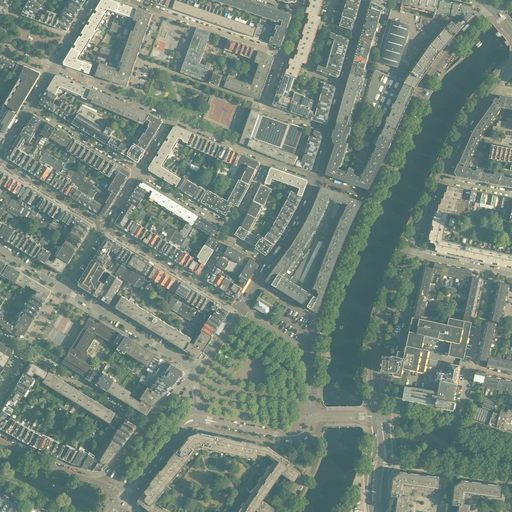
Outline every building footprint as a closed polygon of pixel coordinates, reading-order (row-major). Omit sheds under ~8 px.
[(9,4),(0,0),(0,5),(6,9),(9,4)] [(31,0),(28,0),(26,4),(37,10),(40,5),(31,0)] [(82,4),(75,0),(70,0),(69,3),(79,9),(82,4)] [(112,12),(116,2),(109,0),(101,0),(96,9),(106,14),(108,12),(109,11),(112,12)] [(236,8),(238,0),(227,0),(226,4),(229,5),(229,7),(231,8),(233,9),(233,7),(236,8)] [(244,10),(247,0),(238,0),(236,8),(244,10)] [(252,13),(256,2),(248,0),(247,0),(244,10),(246,11),(246,13),(250,14),(250,12),(252,13)] [(320,9),(321,6),(323,1),(318,0),(309,0),(308,5),(310,5),(309,8),(307,7),(306,13),(309,14),(315,16),(318,17),(318,16),(320,11),(319,11),(320,9)] [(358,8),(360,4),(346,0),(343,0),(342,3),(358,8)] [(385,6),(382,5),(371,0),(370,5),(383,11),(385,6)] [(391,4),(390,8),(391,8),(400,10),(401,4),(397,3),(397,0),(392,0),(392,2),(391,4)] [(438,0),(402,0),(401,4),(400,8),(436,18),(437,13),(440,0),(438,0)] [(117,14),(121,4),(116,2),(112,12),(117,14)] [(256,2),(252,13),(266,18),(269,7),(256,2)] [(79,9),(69,3),(68,5),(66,4),(65,6),(66,7),(77,13),(79,9)] [(356,16),(358,8),(342,3),(340,11),(344,12),(356,16)] [(26,4),(23,9),(34,15),(35,13),(37,10),(26,4)] [(122,16),(126,5),(121,4),(117,14),(122,16)] [(128,18),(132,8),(126,5),(122,16),(128,18)] [(389,14),(383,11),(370,5),(369,10),(380,13),(381,13),(389,15),(389,14)] [(77,13),(66,7),(65,9),(64,8),(62,11),(74,18),(77,13)] [(286,12),(269,7),(266,18),(276,21),(280,23),(281,20),(283,21),(286,12)] [(133,20),(137,9),(132,8),(128,18),(133,20)] [(473,8),(462,11),(463,17),(466,15),(474,12),(473,8)] [(35,15),(34,15),(23,9),(21,13),(22,15),(35,20),(36,17),(35,16),(35,15)] [(106,14),(96,9),(94,12),(104,17),(106,14)] [(148,25),(151,18),(150,17),(146,15),(144,14),(144,12),(137,9),(133,20),(137,21),(134,31),(145,35),(146,30),(145,30),(147,25),(148,25)] [(46,14),(46,16),(45,16),(42,23),(47,24),(52,12),(50,11),(49,13),(47,12),(46,14)] [(74,18),(62,11),(62,12),(63,13),(61,16),(71,22),(74,18)] [(52,12),(47,24),(51,26),(55,16),(55,15),(53,14),(54,13),(52,12)] [(104,17),(94,12),(92,15),(102,20),(104,17)] [(291,14),(286,12),(283,21),(289,23),(292,16),(291,14)] [(356,16),(344,12),(342,16),(343,16),(355,20),(356,16)] [(476,15),(476,14),(475,14),(474,12),(466,15),(463,17),(464,19),(467,22),(472,18),(474,16),(475,16),(476,15)] [(42,23),(45,16),(46,16),(44,15),(38,14),(37,14),(36,17),(35,20),(42,23)] [(320,23),(321,17),(318,16),(318,17),(315,16),(309,14),(307,19),(308,19),(307,21),(306,21),(307,21),(306,24),(304,29),(316,33),(319,25),(318,25),(319,23),(320,23)] [(71,22),(61,16),(60,15),(59,17),(60,17),(59,20),(69,26),(71,22)] [(102,20),(92,15),(91,18),(100,24),(102,20)] [(355,20),(343,16),(343,17),(342,16),(341,20),(341,22),(340,22),(339,26),(351,30),(350,30),(351,31),(352,30),(355,20)] [(100,24),(91,18),(89,22),(98,27),(100,24)] [(446,25),(439,18),(436,21),(443,27),(444,28),(446,25)] [(384,34),(386,25),(382,23),(377,22),(366,19),(366,20),(365,21),(364,22),(365,23),(364,24),(364,25),(363,26),(364,27),(363,28),(376,31),(382,33),(384,34)] [(460,29),(467,22),(464,19),(461,23),(459,22),(456,25),(460,29)] [(69,26),(59,20),(58,21),(56,28),(65,31),(66,30),(69,26)] [(271,37),(269,43),(280,46),(282,46),(289,23),(283,21),(281,20),(280,23),(279,26),(275,25),(273,29),(275,29),(274,34),(271,33),(270,37),(271,37)] [(411,26),(392,21),(380,64),(398,69),(411,26)] [(460,29),(456,25),(450,21),(444,28),(445,28),(454,36),(460,29)] [(98,27),(89,22),(86,25),(96,31),(98,27)] [(112,23),(110,30),(121,34),(124,27),(112,23)] [(96,31),(86,25),(84,29),(94,35),(96,31)] [(451,39),(454,36),(445,28),(443,27),(441,30),(451,39)] [(191,42),(188,52),(187,51),(186,52),(185,55),(187,56),(180,72),(205,81),(211,64),(207,62),(206,66),(200,64),(211,33),(196,28),(193,38),(192,38),(190,42),(191,42)] [(382,33),(376,31),(363,28),(362,33),(381,38),(382,33)] [(94,35),(84,29),(82,33),(91,38),(94,35)] [(314,38),(315,36),(316,33),(304,29),(302,34),(304,35),(303,37),(301,37),(301,39),(300,39),(299,44),(311,48),(314,41),(313,40),(314,38)] [(448,42),(451,39),(441,30),(439,33),(448,42)] [(132,31),(126,46),(139,51),(141,47),(139,46),(141,39),(142,39),(143,39),(145,35),(134,31),(132,31)] [(268,34),(263,32),(260,39),(266,41),(268,34)] [(91,38),(82,33),(79,37),(89,42),(91,38)] [(329,38),(335,40),(348,45),(349,41),(348,39),(331,33),(329,38)] [(381,44),(382,38),(381,38),(362,33),(361,37),(381,44)] [(433,39),(443,47),(448,42),(439,33),(433,39)] [(89,42),(79,37),(77,41),(86,47),(89,42)] [(381,44),(361,37),(359,42),(371,45),(373,46),(378,47),(380,48),(381,44)] [(348,45),(335,40),(329,38),(328,42),(333,44),(347,48),(348,45)] [(224,49),(231,52),(235,41),(228,39),(224,49)] [(430,42),(440,51),(443,47),(433,39),(430,42)] [(86,47),(77,41),(74,45),(84,51),(86,47)] [(242,44),(235,41),(231,52),(238,54),(242,44)] [(372,50),(373,46),(371,45),(359,42),(358,46),(370,50),(372,50)] [(430,42),(427,47),(437,54),(440,51),(430,42)] [(308,56),(309,55),(311,48),(299,44),(297,50),(296,52),(296,55),(295,55),(294,60),(299,61),(300,61),(300,62),(303,62),(302,63),(306,64),(308,59),(307,59),(308,56)] [(347,48),(333,44),(332,48),(346,52),(347,48)] [(84,51),(74,45),(72,49),(81,54),(84,51)] [(250,47),(246,45),(242,56),(247,57),(250,47)] [(139,51),(126,46),(121,62),(123,63),(134,67),(135,62),(134,62),(133,61),(136,55),(136,54),(138,55),(139,51)] [(115,51),(101,47),(99,52),(113,57),(115,51)] [(424,52),(425,52),(434,58),(437,54),(427,47),(424,52)] [(346,52),(332,48),(331,52),(345,57),(346,52)] [(79,70),(83,60),(80,59),(80,58),(81,54),(72,49),(63,63),(64,65),(79,70)] [(377,57),(368,54),(357,51),(355,56),(370,60),(376,61),(377,57)] [(274,57),(258,52),(255,62),(256,63),(257,61),(260,62),(256,74),(255,74),(267,79),(268,73),(267,73),(269,68),(270,68),(273,60),(274,57)] [(345,57),(331,52),(330,56),(343,61),(345,57)] [(431,63),(434,58),(424,52),(421,55),(431,63)] [(431,63),(421,55),(417,61),(428,67),(431,63)] [(6,66),(9,60),(1,56),(0,57),(0,64),(2,66),(2,65),(6,66)] [(343,61),(330,56),(329,60),(342,65),(343,61)] [(370,60),(355,56),(355,58),(354,60),(366,63),(369,64),(370,63),(370,60)] [(297,78),(300,70),(300,68),(301,68),(302,63),(303,62),(300,62),(300,61),(299,61),(294,60),(290,58),(289,64),(290,64),(289,67),(288,66),(288,67),(287,69),(285,74),(297,78)] [(12,71),(16,63),(9,60),(6,66),(10,68),(10,69),(10,70),(12,71)] [(83,72),(87,61),(83,60),(79,70),(83,72)] [(342,65),(329,60),(328,64),(341,69),(342,65)] [(364,70),(366,63),(354,60),(353,65),(364,70)] [(89,74),(93,63),(87,61),(83,72),(89,74)] [(421,77),(428,67),(417,61),(411,70),(421,77)] [(116,69),(96,62),(92,75),(99,77),(100,76),(101,76),(107,78),(107,79),(107,80),(111,82),(115,70),(116,69)] [(15,114),(39,75),(38,72),(17,63),(11,75),(13,76),(18,79),(2,106),(1,106),(2,107),(4,108),(5,107),(4,107),(4,106),(3,106),(3,105),(12,110),(11,111),(15,114)] [(129,76),(130,71),(132,71),(134,67),(123,63),(119,72),(115,70),(111,82),(115,83),(115,81),(116,81),(123,83),(122,85),(126,87),(127,86),(130,76),(129,76)] [(341,69),(328,64),(327,68),(340,73),(341,69)] [(340,73),(327,68),(324,67),(318,65),(317,70),(337,77),(339,76),(340,73)] [(366,71),(364,70),(353,65),(352,69),(365,74),(366,71)] [(365,74),(352,69),(350,73),(364,78),(365,74)] [(404,83),(403,83),(373,70),(372,73),(371,73),(369,78),(411,97),(415,88),(404,83)] [(414,87),(421,77),(411,70),(405,78),(404,81),(414,87)] [(219,86),(222,76),(213,73),(210,83),(219,86)] [(364,78),(350,73),(349,78),(368,83),(369,80),(364,78)] [(248,83),(248,82),(244,94),(248,96),(249,94),(254,96),(254,98),(259,100),(263,89),(261,88),(263,83),(265,84),(267,79),(255,74),(254,75),(255,75),(252,85),(248,83)] [(283,74),(273,104),(274,106),(289,112),(290,112),(294,93),(294,92),(295,89),(290,87),(293,78),(294,77),(285,74),(283,74)] [(56,76),(48,89),(56,95),(60,87),(61,87),(65,78),(58,75),(56,76)] [(228,76),(224,87),(229,89),(230,87),(232,88),(239,91),(238,92),(244,94),(248,82),(247,82),(247,83),(228,77),(229,76),(228,75),(228,76)] [(70,81),(65,78),(61,87),(66,89),(70,81)] [(367,87),(368,83),(349,78),(348,83),(362,87),(366,89),(367,87)] [(411,97),(369,78),(369,80),(368,83),(367,87),(407,105),(409,100),(411,97)] [(75,83),(70,81),(66,89),(66,91),(71,93),(75,83)] [(80,85),(75,83),(71,93),(76,95),(80,85)] [(335,89),(334,87),(322,83),(321,88),(323,88),(334,92),(335,89)] [(366,89),(362,87),(348,83),(346,87),(365,93),(366,89)] [(86,87),(80,85),(76,95),(81,97),(86,87)] [(91,90),(86,87),(81,97),(87,100),(91,90)] [(364,96),(365,93),(346,87),(345,91),(364,97),(364,96)] [(366,89),(365,93),(364,96),(403,114),(407,105),(367,87),(366,89)] [(333,97),(334,92),(323,88),(321,94),(333,97)] [(47,90),(43,97),(53,104),(58,96),(47,90)] [(99,93),(91,90),(87,100),(86,101),(95,105),(95,104),(101,106),(102,104),(106,106),(105,108),(106,108),(110,98),(103,95),(103,96),(101,95),(101,94),(100,94),(100,95),(98,94),(99,93)] [(364,97),(345,91),(344,96),(363,101),(364,97)] [(311,109),(313,100),(304,97),(305,96),(294,92),(294,93),(293,97),(290,112),(292,113),(293,112),(305,116),(305,117),(307,118),(310,110),(311,110),(311,109)] [(320,98),(319,101),(331,104),(333,97),(321,94),(321,96),(319,96),(318,98),(320,98)] [(363,101),(344,96),(343,100),(361,107),(362,105),(363,101)] [(403,114),(364,96),(364,97),(363,101),(362,105),(384,115),(400,122),(403,114)] [(481,137),(482,135),(483,133),(486,128),(485,127),(492,118),(493,119),(497,114),(496,113),(501,105),(504,106),(506,98),(500,96),(499,99),(498,100),(496,98),(485,112),(474,128),(473,129),(472,131),(471,133),(453,176),(466,169),(466,168),(470,159),(471,160),(474,153),(472,153),(477,142),(478,143),(480,139),(481,137)] [(57,106),(53,104),(43,97),(40,101),(41,104),(54,112),(57,106)] [(117,101),(110,98),(106,108),(107,107),(111,108),(110,110),(120,114),(121,113),(125,114),(124,116),(125,116),(129,106),(122,103),(122,104),(120,103),(119,103),(117,102),(117,101)] [(360,111),(361,107),(343,100),(341,106),(360,111)] [(58,115),(65,104),(60,101),(57,106),(54,112),(58,115)] [(329,112),(331,104),(319,101),(317,108),(329,112)] [(62,117),(69,106),(65,104),(58,115),(62,117)] [(15,115),(6,110),(0,106),(0,111),(12,119),(15,115)] [(66,120),(73,109),(69,106),(62,117),(66,120)] [(136,109),(129,106),(125,116),(126,115),(130,116),(129,118),(135,121),(135,122),(143,126),(148,114),(141,111),(140,111),(141,112),(140,112),(139,112),(139,111),(138,111),(136,110),(136,109)] [(360,111),(341,106),(340,108),(340,110),(339,113),(353,118),(354,115),(354,114),(359,115),(359,114),(360,111)] [(329,112),(317,108),(316,112),(315,112),(314,115),(316,116),(327,119),(329,112)] [(71,122),(77,112),(73,109),(66,120),(71,122)] [(282,148),(290,124),(291,123),(262,113),(262,112),(262,111),(261,111),(260,111),(260,112),(252,109),(251,110),(248,118),(248,119),(247,119),(245,127),(245,128),(245,129),(244,129),(241,137),(241,138),(241,139),(239,143),(252,148),(252,149),(260,152),(261,152),(261,153),(269,156),(270,156),(271,157),(279,160),(280,160),(280,161),(288,163),(289,163),(290,164),(294,166),(295,164),(296,164),(295,166),(296,166),(299,168),(300,167),(302,161),(296,159),(298,156),(294,154),(283,150),(284,149),(282,148)] [(316,116),(314,115),(315,112),(311,110),(310,110),(307,118),(315,121),(316,116)] [(12,119),(0,111),(0,117),(1,118),(10,123),(12,119)] [(106,130),(79,113),(73,123),(105,143),(110,136),(113,131),(107,127),(106,130)] [(358,120),(353,118),(339,113),(338,118),(357,124),(358,120)] [(33,114),(25,127),(35,133),(40,125),(44,127),(47,123),(33,114)] [(149,124),(151,121),(160,127),(163,123),(162,120),(150,115),(147,119),(146,122),(149,124)] [(400,122),(384,115),(381,124),(384,125),(390,128),(396,131),(397,127),(400,122)] [(10,123),(1,118),(0,117),(0,123),(1,124),(7,128),(10,123)] [(357,124),(338,118),(336,122),(355,129),(357,124)] [(160,127),(151,121),(149,124),(147,128),(156,134),(160,127)] [(511,123),(498,121),(498,123),(497,123),(496,127),(511,129),(511,123)] [(48,140),(55,127),(47,122),(47,123),(44,127),(41,133),(36,143),(33,141),(32,143),(35,145),(40,148),(42,149),(46,143),(48,140)] [(355,129),(336,122),(334,129),(353,136),(355,129)] [(303,128),(290,124),(282,148),(284,149),(283,150),(294,154),(303,128)] [(395,132),(396,131),(390,128),(384,125),(383,127),(382,129),(379,128),(378,130),(393,136),(395,132)] [(187,143),(192,133),(176,126),(174,127),(168,137),(176,142),(178,139),(179,138),(183,140),(183,141),(187,143)] [(25,127),(22,131),(31,137),(33,138),(35,133),(25,127)] [(53,143),(60,130),(55,127),(48,140),(53,143)] [(156,134),(147,128),(142,137),(151,142),(156,134)] [(321,140),(315,138),(316,136),(313,133),(311,130),(309,129),(307,135),(310,136),(308,141),(319,145),(321,140)] [(345,143),(347,139),(352,140),(353,136),(334,129),(332,138),(333,139),(332,140),(334,144),(336,145),(347,149),(349,149),(348,150),(349,151),(351,152),(353,146),(351,145),(348,144),(345,143)] [(58,143),(65,133),(64,133),(60,130),(53,143),(57,145),(58,143)] [(393,136),(378,130),(376,136),(391,142),(393,136)] [(22,131),(20,136),(28,141),(31,137),(22,131)] [(321,140),(323,135),(322,133),(314,131),(313,133),(316,136),(315,138),(321,140)] [(63,146),(69,136),(65,133),(58,143),(59,143),(58,146),(62,148),(63,146)] [(197,135),(193,134),(192,133),(187,143),(187,144),(192,147),(197,135)] [(201,137),(197,135),(192,147),(197,148),(201,137)] [(20,136),(16,141),(22,144),(21,145),(26,148),(30,142),(28,141),(20,136)] [(68,149),(74,138),(69,136),(63,146),(68,149)] [(388,149),(391,142),(376,136),(373,143),(376,144),(388,149)] [(130,148),(112,137),(108,145),(119,151),(119,152),(125,155),(128,151),(130,148)] [(151,142),(142,137),(136,145),(145,151),(151,142)] [(172,151),(177,143),(176,142),(168,137),(163,145),(172,151)] [(206,139),(201,137),(197,148),(201,150),(206,139)] [(79,141),(74,139),(68,149),(72,152),(79,141)] [(210,141),(206,139),(201,150),(205,152),(210,141)] [(18,149),(21,145),(22,144),(16,141),(13,146),(18,149)] [(72,152),(67,161),(65,163),(66,164),(70,166),(77,155),(83,144),(79,141),(72,152)] [(214,143),(210,141),(205,152),(209,154),(214,143)] [(319,145),(308,141),(307,146),(318,150),(319,145)] [(22,167),(35,145),(32,143),(30,142),(26,148),(17,164),(22,167)] [(145,151),(136,145),(134,143),(129,152),(128,151),(125,155),(137,162),(141,156),(141,157),(145,151)] [(218,145),(214,143),(209,154),(214,156),(218,145)] [(88,147),(83,144),(77,155),(82,158),(88,147)] [(388,149),(376,144),(374,149),(386,154),(388,149)] [(17,164),(26,148),(21,145),(18,149),(12,161),(17,164)] [(35,145),(22,167),(27,170),(40,148),(35,145)] [(172,151),(163,145),(160,150),(169,155),(172,151)] [(223,146),(218,145),(214,156),(218,158),(218,157),(223,146)] [(343,162),(347,149),(336,145),(331,157),(343,162)] [(12,161),(18,149),(13,146),(8,156),(8,158),(12,161)] [(228,149),(223,146),(218,157),(224,159),(228,149)] [(318,150),(307,146),(304,154),(315,158),(318,150)] [(93,150),(88,147),(82,158),(87,161),(93,151),(93,150)] [(32,173),(39,162),(46,151),(42,149),(40,148),(27,170),(32,173)] [(228,149),(224,159),(223,161),(228,163),(233,151),(228,149)] [(382,161),(386,154),(374,149),(373,153),(372,152),(370,157),(382,161)] [(98,153),(93,150),(93,151),(87,161),(91,164),(98,153)] [(165,163),(169,155),(160,150),(156,157),(164,162),(165,163)] [(32,173),(38,177),(51,155),(46,151),(39,162),(32,173)] [(237,153),(233,151),(228,163),(232,165),(237,153)] [(103,156),(98,153),(91,164),(96,167),(103,156)] [(241,155),(237,153),(232,165),(236,167),(238,162),(241,155)] [(315,158),(304,154),(302,161),(313,165),(315,158)] [(51,155),(38,177),(45,181),(54,166),(58,159),(51,155)] [(247,157),(241,155),(238,162),(244,164),(247,157)] [(108,159),(103,156),(96,167),(101,170),(108,159)] [(165,169),(162,167),(161,166),(164,162),(156,157),(149,168),(149,170),(160,177),(165,169)] [(259,162),(247,157),(244,164),(248,166),(257,170),(260,165),(259,162)] [(341,166),(343,162),(331,157),(328,166),(338,169),(339,167),(340,167),(340,166),(341,166)] [(382,161),(370,157),(369,161),(380,165),(381,164),(382,161)] [(54,166),(45,181),(49,184),(62,161),(60,160),(58,159),(54,166)] [(112,162),(108,159),(101,170),(106,173),(112,162)] [(62,161),(49,184),(52,186),(66,164),(65,163),(62,161)] [(312,170),(313,165),(302,161),(300,167),(309,171),(312,170)] [(111,176),(115,169),(117,165),(112,162),(106,173),(111,176)] [(66,164),(52,186),(59,190),(67,177),(73,168),(70,166),(66,164)] [(189,167),(189,168),(197,172),(200,168),(199,168),(197,167),(194,165),(191,164),(189,167)] [(376,174),(379,168),(366,164),(365,169),(376,174)] [(257,170),(248,166),(243,176),(252,180),(257,170)] [(342,171),(338,169),(328,166),(326,173),(327,174),(339,179),(342,171)] [(289,174),(272,168),(271,167),(271,168),(270,168),(265,183),(270,185),(272,177),(276,178),(276,180),(286,183),(289,174)] [(67,177),(59,190),(64,192),(77,171),(73,168),(67,177)] [(129,173),(123,168),(120,172),(129,177),(130,175),(129,173)] [(168,182),(174,173),(166,168),(165,169),(160,177),(168,182)] [(372,182),(376,174),(365,169),(364,169),(360,168),(358,175),(357,177),(359,177),(372,182)] [(482,182),(484,173),(483,173),(483,170),(477,168),(476,171),(467,169),(466,169),(453,176),(482,182)] [(359,177),(357,177),(358,175),(353,173),(354,171),(348,169),(347,172),(345,171),(345,172),(342,171),(339,179),(357,185),(359,177)] [(80,172),(77,171),(64,192),(68,195),(81,173),(80,172)] [(124,185),(129,177),(120,172),(119,172),(118,173),(117,175),(116,177),(115,179),(124,185)] [(494,175),(484,173),(482,182),(499,185),(499,183),(500,184),(502,173),(495,172),(494,175)] [(72,198),(80,185),(84,179),(85,176),(85,175),(81,173),(68,195),(72,198)] [(176,187),(182,177),(174,173),(168,182),(176,187)] [(504,174),(502,173),(500,184),(501,184),(501,185),(511,187),(511,178),(503,177),(504,174)] [(307,180),(294,175),(289,174),(286,183),(296,187),(296,186),(300,187),(297,195),(302,196),(308,181),(307,180)] [(11,178),(7,175),(1,185),(5,188),(11,178)] [(181,190),(187,180),(189,177),(185,175),(183,177),(177,187),(181,190)] [(252,180),(243,176),(241,180),(250,185),(252,180)] [(369,188),(372,182),(359,177),(357,185),(367,188),(369,188)] [(16,181),(11,178),(5,188),(6,188),(5,189),(9,192),(16,181)] [(77,201),(89,182),(84,179),(80,185),(72,198),(77,201)] [(115,179),(113,182),(111,184),(109,188),(108,190),(112,192),(118,195),(124,185),(115,179)] [(193,197),(199,187),(187,180),(181,190),(193,197)] [(250,185),(241,180),(239,180),(235,187),(246,192),(250,185)] [(14,195),(21,184),(16,181),(9,192),(8,193),(7,196),(11,198),(14,195)] [(155,188),(143,181),(141,182),(138,185),(147,191),(150,193),(152,194),(155,188)] [(87,196),(91,189),(94,185),(89,182),(77,201),(82,204),(87,196)] [(225,189),(212,182),(211,184),(224,191),(225,189)] [(26,187),(21,184),(14,195),(19,198),(26,187)] [(272,189),(262,185),(261,184),(256,194),(258,195),(257,197),(255,196),(253,201),(264,206),(264,205),(263,205),(264,201),(266,202),(270,193),(269,193),(270,189),(271,190),(272,189)] [(138,185),(136,190),(145,195),(147,191),(138,185)] [(197,200),(204,189),(200,186),(199,187),(193,197),(197,200)] [(442,198),(442,199),(456,202),(457,202),(460,203),(463,189),(460,189),(448,186),(446,195),(444,195),(443,199),(442,198)] [(26,187),(19,198),(18,200),(22,203),(24,200),(30,189),(26,187)] [(246,192),(235,187),(231,194),(242,200),(246,192)] [(154,201),(160,191),(155,188),(152,194),(149,198),(154,201)] [(360,202),(341,195),(323,188),(322,188),(321,188),(321,189),(318,197),(328,203),(330,199),(335,202),(337,203),(340,203),(346,206),(347,204),(358,208),(361,203),(360,202)] [(30,205),(37,194),(30,189),(24,200),(30,205)] [(87,207),(92,199),(96,192),(91,189),(87,196),(82,204),(87,207)] [(204,189),(197,200),(201,202),(208,190),(205,189),(204,189)] [(136,190),(133,194),(142,199),(145,195),(136,190)] [(214,209),(220,197),(208,190),(201,202),(207,206),(208,205),(210,206),(209,207),(214,209)] [(11,198),(7,196),(8,193),(4,191),(0,196),(5,199),(2,203),(0,206),(0,207),(4,210),(6,207),(8,209),(7,211),(8,212),(10,210),(11,211),(14,213),(16,213),(18,210),(22,203),(18,200),(19,198),(14,195),(11,198)] [(168,197),(160,191),(154,201),(163,206),(168,197)] [(292,191),(290,194),(300,201),(302,197),(292,191)] [(92,210),(100,198),(101,195),(96,192),(92,199),(87,207),(92,210)] [(118,195),(112,192),(106,202),(111,206),(118,195)] [(27,220),(35,207),(42,196),(37,194),(30,205),(27,210),(23,216),(22,218),(23,218),(27,220)] [(133,194),(131,198),(140,203),(142,199),(133,194)] [(242,200),(231,194),(228,201),(232,204),(238,207),(242,200)] [(300,201),(290,194),(288,198),(298,205),(300,201)] [(42,196),(35,207),(27,220),(31,223),(46,199),(42,196)] [(177,202),(168,197),(163,206),(171,211),(177,202)] [(232,204),(228,201),(220,197),(214,209),(218,211),(218,210),(222,213),(226,216),(232,204)] [(328,203),(318,197),(314,205),(325,211),(328,203)] [(97,213),(102,205),(104,201),(104,200),(100,198),(92,210),(97,213)] [(144,206),(140,203),(131,198),(128,202),(137,207),(142,210),(144,206)] [(298,205),(288,198),(286,201),(296,208),(298,205)] [(51,202),(46,199),(31,223),(36,226),(51,202)] [(454,215),(457,202),(456,202),(442,199),(440,208),(438,207),(437,211),(437,212),(448,214),(454,215)] [(264,206),(253,201),(251,205),(260,210),(262,210),(264,206)] [(296,208),(286,201),(284,205),(295,211),(296,208)] [(55,205),(51,202),(36,226),(41,229),(55,205)] [(111,206),(106,202),(99,214),(103,216),(105,216),(111,206)] [(128,202),(123,209),(132,215),(133,212),(132,211),(133,209),(135,210),(137,207),(128,202)] [(185,207),(177,202),(171,211),(179,216),(185,207)] [(347,204),(346,206),(343,212),(354,216),(358,208),(347,204)] [(60,208),(55,205),(41,229),(45,232),(60,208)] [(260,210),(251,205),(249,209),(258,214),(260,210)] [(295,211),(284,205),(283,208),(293,215),(295,211)] [(323,216),(325,211),(314,205),(313,210),(310,214),(321,220),(323,216)] [(193,212),(185,207),(179,216),(188,221),(193,212)] [(52,230),(58,220),(64,210),(60,208),(45,232),(46,232),(50,234),(52,230)] [(293,215),(283,208),(281,212),(291,218),(293,215)] [(132,215),(123,209),(121,214),(127,218),(128,217),(130,217),(132,215)] [(258,214),(249,209),(247,213),(256,218),(258,219),(256,218),(258,214)] [(69,213),(64,210),(58,220),(63,223),(69,213)] [(133,235),(143,220),(146,215),(147,213),(142,210),(135,222),(128,232),(133,235)] [(193,212),(188,221),(180,234),(181,234),(186,237),(192,226),(192,227),(193,226),(199,215),(193,212)] [(287,225),(291,218),(281,212),(279,215),(277,219),(287,225)] [(354,216),(343,212),(339,220),(350,225),(354,216)] [(490,251),(490,248),(488,248),(486,247),(485,250),(482,250),(480,249),(481,246),(478,246),(476,245),(476,248),(473,248),(471,247),(472,244),(469,244),(466,243),(464,243),(463,246),(461,245),(459,245),(459,242),(457,241),(454,241),(454,244),(451,243),(449,243),(450,240),(447,239),(444,238),(445,236),(445,233),(443,233),(443,230),(444,228),(446,229),(447,226),(448,221),(448,220),(449,217),(447,216),(448,214),(437,212),(436,214),(435,219),(434,218),(433,219),(433,223),(432,223),(433,224),(434,224),(433,227),(432,227),(432,228),(432,229),(433,229),(432,233),(431,232),(430,233),(430,237),(429,237),(430,238),(431,238),(430,242),(430,243),(431,243),(434,243),(435,245),(436,246),(435,249),(435,250),(440,251),(439,252),(439,253),(440,253),(444,254),(445,254),(445,253),(445,252),(448,253),(448,254),(449,254),(450,254),(451,253),(454,254),(454,255),(453,256),(454,256),(458,257),(459,257),(459,256),(460,256),(460,255),(463,256),(466,257),(470,257),(470,258),(471,259),(475,260),(476,260),(476,259),(479,259),(479,260),(480,261),(481,261),(482,261),(482,260),(485,261),(485,262),(489,263),(490,263),(491,263),(491,262),(495,263),(498,264),(499,265),(500,265),(504,266),(505,265),(508,266),(508,267),(509,267),(510,267),(510,266),(511,266),(511,255),(511,256),(509,255),(510,252),(507,252),(505,251),(504,254),(502,254),(500,253),(500,250),(497,250),(495,249),(494,252),(492,252),(490,251)] [(73,216),(69,213),(63,223),(67,225),(69,222),(73,216)] [(254,224),(256,218),(247,213),(245,218),(254,224)] [(8,214),(4,220),(6,221),(8,217),(20,224),(21,222),(8,214)] [(123,229),(129,219),(127,218),(121,214),(115,223),(116,224),(123,229)] [(321,220),(310,214),(306,222),(317,228),(321,220)] [(220,228),(199,215),(193,226),(195,227),(197,228),(210,236),(205,245),(214,250),(219,242),(218,241),(219,240),(215,237),(220,228)] [(78,219),(73,216),(69,222),(74,225),(75,224),(78,219)] [(143,241),(156,219),(152,216),(150,218),(150,219),(148,223),(138,238),(143,241)] [(245,218),(242,222),(252,228),(254,224),(245,218)] [(88,225),(78,219),(75,224),(87,232),(89,228),(88,225)] [(128,232),(135,222),(129,219),(123,229),(128,232)] [(148,244),(161,222),(156,219),(143,241),(148,244)] [(287,225),(277,219),(275,222),(285,229),(287,225)] [(63,232),(67,225),(63,223),(58,220),(52,230),(56,232),(55,234),(56,235),(57,233),(61,236),(63,232)] [(138,238),(148,223),(143,220),(133,235),(138,238)] [(350,225),(339,220),(335,228),(347,233),(350,225)] [(80,242),(87,232),(75,224),(74,225),(69,222),(67,225),(63,232),(80,242)] [(153,247),(163,229),(164,228),(166,225),(161,222),(148,244),(153,247)] [(252,228),(242,222),(240,226),(249,232),(250,233),(252,228)] [(285,229),(275,222),(273,225),(283,232),(285,229)] [(317,228),(306,222),(304,226),(302,230),(312,236),(315,232),(317,228)] [(15,232),(12,230),(8,227),(3,225),(1,224),(0,225),(0,237),(8,242),(15,232)] [(283,232),(273,225),(271,228),(281,235),(283,232)] [(244,240),(249,232),(240,226),(235,234),(243,240),(244,240)] [(192,237),(197,228),(195,227),(189,236),(192,237)] [(162,253),(169,242),(176,231),(171,228),(169,230),(168,232),(157,250),(162,253)] [(281,235),(271,228),(269,232),(279,238),(281,235)] [(347,233),(335,228),(332,237),(343,241),(347,233)] [(13,245),(19,234),(17,233),(18,230),(16,229),(15,232),(8,242),(13,245)] [(157,250),(168,232),(163,229),(153,247),(157,250)] [(47,246),(55,234),(56,232),(52,230),(50,234),(46,232),(43,235),(41,234),(39,238),(41,240),(40,242),(44,244),(47,246)] [(312,236),(302,230),(297,238),(307,244),(312,236)] [(168,256),(181,234),(180,234),(176,231),(169,242),(162,253),(168,256)] [(63,232),(61,236),(60,237),(65,240),(77,248),(80,242),(63,232)] [(255,247),(262,236),(258,234),(256,237),(250,233),(249,232),(244,240),(255,247)] [(279,238),(269,232),(267,235),(277,241),(279,238)] [(17,248),(24,237),(19,234),(13,245),(17,248)] [(25,234),(24,237),(17,248),(22,250),(28,240),(26,238),(27,236),(25,234)] [(173,259),(186,238),(186,237),(181,234),(168,256),(173,259)] [(277,241),(267,235),(264,238),(274,245),(277,241)] [(274,245),(264,238),(262,236),(255,247),(254,248),(266,255),(274,245)] [(28,240),(22,250),(26,253),(33,243),(30,241),(32,238),(30,237),(28,240)] [(107,249),(113,240),(108,237),(106,238),(102,245),(107,249)] [(343,241),(332,237),(329,245),(340,250),(343,241)] [(178,262),(191,240),(186,238),(173,259),(178,262)] [(303,252),(307,244),(297,238),(292,245),(303,252)] [(31,256),(37,245),(35,244),(36,241),(34,240),(33,243),(26,253),(31,256)] [(77,248),(65,240),(62,246),(74,253),(77,248)] [(182,265),(189,255),(196,243),(191,240),(178,262),(182,265)] [(307,286),(311,277),(314,269),(317,260),(320,252),(324,243),(316,240),(307,254),(303,252),(297,259),(292,267),(289,270),(287,269),(284,273),(282,277),(290,281),(298,286),(306,291),(308,286),(307,286)] [(35,258),(41,249),(43,246),(44,244),(40,242),(37,245),(31,256),(35,258)] [(116,256),(122,246),(115,242),(110,250),(110,251),(109,252),(112,253),(116,256)] [(337,258),(340,250),(329,245),(324,243),(320,252),(337,258)] [(110,251),(110,250),(107,249),(102,245),(99,249),(109,255),(110,256),(112,253),(109,252),(110,251)] [(214,250),(205,245),(196,259),(205,265),(214,250)] [(303,252),(292,245),(286,253),(297,259),(303,252)] [(74,253),(62,246),(59,251),(70,258),(74,253)] [(120,258),(126,248),(122,246),(116,256),(120,258)] [(224,254),(225,254),(222,258),(221,257),(217,264),(216,265),(224,270),(225,269),(231,273),(235,274),(236,273),(240,276),(242,273),(249,278),(258,265),(254,262),(255,260),(253,258),(252,258),(251,258),(251,259),(250,260),(246,257),(246,256),(229,246),(224,254)] [(124,261),(130,251),(126,248),(120,258),(122,260),(124,261)] [(44,264),(50,254),(46,252),(45,252),(41,249),(35,258),(44,264)] [(107,259),(109,255),(99,249),(97,253),(107,259)] [(70,258),(59,251),(55,256),(56,257),(67,264),(70,258)] [(128,264),(135,254),(130,251),(124,261),(122,260),(118,266),(126,268),(128,264)] [(333,267),(337,258),(320,252),(317,260),(333,267)] [(116,265),(107,259),(97,253),(92,261),(111,273),(112,272),(116,265)] [(297,259),(286,253),(281,260),(292,267),(297,259)] [(64,269),(66,264),(67,264),(56,257),(53,261),(50,259),(52,256),(50,254),(44,264),(60,273),(61,274),(61,273),(62,272),(64,269)] [(142,273),(149,262),(135,254),(128,264),(126,268),(118,266),(116,265),(112,272),(115,275),(120,277),(134,286),(142,273)] [(187,268),(193,258),(189,255),(182,265),(187,268)] [(193,258),(187,268),(198,275),(199,274),(205,265),(196,259),(193,258)] [(289,270),(292,267),(281,260),(275,268),(284,273),(287,269),(289,270)] [(333,267),(317,260),(314,269),(330,275),(333,267)] [(79,285),(97,296),(111,274),(110,274),(111,273),(92,261),(79,283),(79,285)] [(153,265),(149,262),(142,273),(134,286),(139,289),(144,280),(153,265)] [(5,277),(11,267),(7,265),(1,275),(5,277)] [(149,283),(152,278),(158,268),(153,265),(144,280),(149,283)] [(422,273),(421,276),(432,278),(432,273),(433,268),(423,266),(422,269),(421,269),(420,272),(422,273)] [(9,280),(16,270),(11,267),(5,277),(9,280)] [(212,284),(217,276),(219,274),(219,273),(221,270),(215,267),(207,279),(208,281),(212,284)] [(157,285),(158,282),(165,272),(158,268),(152,278),(149,283),(148,284),(143,292),(150,296),(155,287),(157,285)] [(282,277),(284,273),(275,268),(267,279),(267,281),(276,287),(282,277)] [(330,275),(314,269),(311,277),(327,284),(330,275)] [(14,283),(20,273),(16,270),(9,280),(14,283)] [(164,286),(170,275),(165,272),(158,282),(164,286)] [(24,275),(20,273),(14,283),(15,282),(18,284),(18,285),(27,290),(29,287),(33,281),(26,276),(26,277),(23,276),(24,275)] [(250,278),(249,278),(242,273),(240,276),(239,277),(240,278),(239,281),(245,285),(246,285),(247,283),(250,278)] [(111,274),(97,296),(110,304),(123,282),(111,274)] [(217,276),(212,284),(219,288),(225,278),(219,274),(217,276)] [(163,300),(170,289),(176,279),(170,275),(164,286),(157,297),(163,300)] [(227,292),(232,282),(234,280),(226,275),(225,277),(225,278),(219,288),(227,292)] [(432,278),(421,276),(420,279),(419,278),(418,282),(419,282),(419,285),(420,285),(434,288),(434,287),(430,286),(432,278)] [(482,279),(471,276),(470,281),(469,286),(480,288),(480,285),(482,285),(482,282),(481,282),(482,279)] [(284,292),(290,281),(282,277),(276,287),(284,292)] [(324,293),(327,284),(311,277),(307,286),(308,286),(324,293)] [(181,282),(176,279),(170,289),(175,292),(181,282)] [(50,291),(33,281),(29,287),(37,292),(35,296),(34,295),(44,301),(47,297),(46,296),(47,294),(48,295),(50,291)] [(291,296),(298,286),(290,281),(284,292),(291,296)] [(192,289),(181,282),(175,292),(167,306),(177,313),(185,299),(192,289)] [(510,285),(499,282),(498,282),(497,285),(496,285),(495,288),(496,289),(496,292),(497,292),(503,293),(508,294),(510,285)] [(243,289),(237,285),(234,283),(232,286),(233,286),(232,288),(233,289),(232,290),(240,295),(243,289)] [(434,288),(420,285),(419,285),(418,288),(417,288),(416,291),(417,291),(417,294),(418,295),(432,298),(432,296),(428,295),(429,289),(434,290),(434,288)] [(299,301),(306,291),(298,286),(291,296),(299,301)] [(318,311),(324,293),(308,286),(306,291),(299,301),(316,311),(318,311)] [(480,288),(469,286),(467,294),(463,293),(463,294),(478,297),(478,295),(480,295),(480,291),(479,291),(480,288)] [(197,291),(192,289),(185,299),(177,313),(182,316),(190,302),(197,291)] [(120,290),(111,305),(113,306),(122,291),(120,290)] [(240,295),(232,290),(230,294),(236,298),(238,298),(240,295)] [(201,294),(197,291),(190,302),(182,316),(186,318),(201,294)] [(264,294),(261,292),(259,296),(256,300),(258,301),(254,307),(259,310),(260,310),(261,311),(261,312),(262,312),(267,315),(270,309),(272,310),(274,306),(277,301),(274,300),(274,299),(264,294)] [(503,293),(497,292),(496,292),(495,295),(494,294),(493,298),(494,298),(494,301),(495,301),(506,303),(508,294),(503,293)] [(30,299),(21,294),(20,293),(17,298),(38,310),(41,306),(30,299)] [(206,297),(201,294),(186,318),(191,321),(206,297)] [(432,298),(418,295),(417,294),(416,297),(415,297),(414,301),(415,301),(415,304),(416,304),(430,307),(430,305),(426,304),(427,298),(432,299),(432,298)] [(478,297),(463,294),(462,296),(467,297),(465,303),(461,302),(461,304),(476,307),(476,304),(478,304),(478,301),(477,300),(478,297)] [(44,301),(34,295),(33,295),(30,299),(41,306),(44,301)] [(191,340),(157,319),(158,318),(158,316),(156,316),(155,317),(153,315),(154,314),(142,306),(140,309),(124,299),(125,298),(122,296),(115,307),(118,309),(119,308),(122,310),(122,311),(125,313),(125,312),(132,316),(132,317),(151,330),(152,328),(159,333),(159,334),(168,340),(169,339),(176,343),(175,344),(178,346),(179,345),(182,347),(182,348),(185,350),(191,340)] [(201,313),(210,299),(206,297),(191,321),(195,323),(195,322),(201,313)] [(38,310),(17,298),(15,302),(36,314),(38,310)] [(209,311),(214,302),(210,299),(201,313),(195,322),(200,325),(203,321),(203,320),(205,317),(208,313),(209,311)] [(504,313),(506,303),(495,301),(494,301),(493,304),(492,304),(491,307),(492,307),(492,310),(493,310),(504,313)] [(36,314),(15,302),(12,306),(22,312),(22,313),(33,319),(36,314)] [(219,305),(214,302),(209,311),(210,312),(212,309),(215,312),(216,311),(219,305)] [(430,307),(416,304),(415,304),(414,307),(413,307),(412,310),(414,310),(413,311),(413,313),(414,314),(421,315),(428,317),(428,315),(424,314),(425,308),(430,309),(430,307)] [(476,307),(461,304),(460,305),(465,306),(463,312),(459,311),(459,313),(464,315),(471,316),(474,316),(474,313),(476,314),(476,310),(475,310),(476,307)] [(228,311),(219,305),(216,311),(226,317),(229,313),(228,311)] [(504,313),(493,310),(492,310),(491,313),(490,313),(489,317),(490,317),(490,320),(491,320),(502,323),(504,313)] [(0,325),(6,329),(6,330),(10,333),(11,332),(14,327),(15,327),(14,326),(2,319),(4,316),(0,313),(0,311),(0,312),(0,311),(0,325)] [(226,317),(216,311),(215,312),(212,316),(223,322),(226,317)] [(28,327),(33,319),(22,313),(17,321),(18,321),(28,327)] [(208,313),(205,317),(220,326),(223,322),(212,316),(208,313)] [(424,372),(428,350),(421,348),(424,336),(451,341),(448,356),(464,359),(471,322),(470,322),(471,319),(471,316),(464,315),(464,317),(463,320),(449,317),(447,324),(421,319),(421,317),(421,315),(414,314),(414,316),(414,318),(413,317),(405,353),(398,351),(397,356),(392,355),(391,356),(382,355),(381,363),(381,372),(393,373),(393,375),(400,376),(402,367),(424,372)] [(90,366),(88,361),(91,358),(87,356),(86,351),(96,335),(99,336),(98,338),(98,340),(110,347),(118,333),(92,317),(91,318),(91,317),(89,318),(61,363),(85,377),(92,367),(90,366)] [(217,330),(220,326),(205,317),(203,320),(203,321),(217,330)] [(28,327),(18,321),(14,326),(15,327),(14,327),(17,329),(14,334),(20,338),(22,337),(28,327)] [(217,330),(203,321),(200,325),(215,334),(217,330)] [(501,324),(487,321),(486,321),(485,324),(484,324),(483,327),(484,328),(484,330),(485,331),(499,334),(499,332),(494,331),(496,325),(500,326),(501,324)] [(215,334),(200,325),(198,329),(202,331),(212,338),(215,334)] [(199,358),(209,342),(212,338),(202,331),(198,329),(191,340),(185,350),(185,351),(188,352),(198,358),(199,359),(199,358)] [(499,334),(485,331),(484,330),(483,334),(482,333),(481,337),(482,337),(482,340),(483,340),(497,343),(497,341),(492,340),(494,334),(498,335),(499,334)] [(124,336),(118,333),(110,347),(104,356),(110,359),(116,349),(124,336)] [(131,340),(124,336),(116,349),(118,350),(119,348),(122,350),(121,352),(123,353),(124,352),(131,341),(131,340)] [(131,340),(131,341),(124,352),(125,353),(126,351),(127,352),(126,354),(131,357),(133,355),(136,357),(135,359),(136,359),(137,358),(143,347),(138,345),(137,346),(135,345),(136,343),(131,340)] [(497,343),(483,340),(482,340),(481,343),(480,343),(479,346),(480,346),(479,349),(490,352),(492,344),(496,345),(497,343)] [(12,351),(4,345),(4,344),(0,341),(0,350),(10,357),(12,354),(11,353),(12,351)] [(147,350),(143,347),(137,358),(141,360),(140,362),(145,365),(146,363),(148,364),(147,366),(154,354),(151,352),(150,353),(149,354),(146,352),(147,350)] [(477,359),(488,361),(489,356),(490,352),(479,349),(479,352),(478,352),(477,355),(478,356),(477,359)] [(10,357),(0,350),(0,366),(3,368),(10,357)] [(489,356),(488,361),(487,367),(490,367),(489,369),(493,369),(493,368),(496,369),(500,354),(498,353),(497,358),(489,356)] [(501,354),(500,354),(496,369),(499,369),(499,371),(502,371),(503,370),(506,371),(509,356),(507,355),(506,360),(500,358),(501,354)] [(30,362),(29,363),(23,373),(34,379),(32,377),(34,374),(43,379),(48,372),(31,362),(30,362),(30,363),(30,362)] [(171,386),(183,374),(183,372),(170,364),(161,380),(171,386)] [(388,389),(387,391),(388,394),(389,394),(388,397),(389,397),(389,398),(397,400),(397,398),(402,399),(437,405),(438,405),(442,406),(442,408),(445,409),(449,410),(452,410),(453,410),(455,401),(454,401),(457,384),(456,384),(460,366),(455,365),(452,364),(451,364),(450,365),(447,365),(447,369),(450,370),(449,375),(436,373),(435,380),(440,381),(438,392),(405,386),(405,383),(404,383),(402,383),(401,382),(400,384),(400,383),(392,382),(391,383),(391,384),(391,385),(390,385),(390,386),(389,385),(388,389)] [(99,377),(95,374),(96,373),(90,370),(85,378),(93,383),(95,384),(99,377)] [(475,371),(475,372),(472,386),(474,387),(475,382),(481,384),(480,388),(481,388),(482,388),(485,376),(485,375),(485,373),(482,372),(482,371),(479,371),(479,372),(475,371)] [(59,379),(48,372),(43,379),(41,382),(56,391),(57,390),(60,392),(66,383),(61,381),(61,382),(59,381),(59,379)] [(35,380),(34,379),(23,373),(20,379),(32,386),(35,380)] [(106,391),(112,381),(113,380),(102,373),(100,375),(99,377),(95,384),(106,391)] [(166,391),(155,384),(153,383),(147,380),(148,379),(142,376),(139,382),(149,388),(161,396),(166,391)] [(489,377),(485,376),(482,388),(481,388),(481,390),(483,390),(484,387),(487,387),(489,377)] [(171,386),(161,380),(158,379),(156,378),(153,383),(155,384),(166,391),(171,386)] [(32,386),(20,379),(16,384),(29,392),(32,386)] [(113,381),(112,381),(106,391),(110,394),(111,392),(113,394),(112,395),(118,398),(119,397),(121,398),(120,400),(124,402),(128,395),(130,392),(129,393),(126,391),(127,390),(116,383),(115,384),(112,382),(113,381)] [(70,386),(66,383),(60,392),(64,394),(63,395),(71,400),(72,399),(75,401),(81,393),(72,387),(71,388),(69,387),(70,386)] [(131,394),(134,396),(141,385),(138,383),(131,394)] [(29,392),(16,384),(13,390),(22,395),(23,396),(25,397),(29,392)] [(142,394),(139,399),(151,406),(157,400),(161,396),(149,388),(146,387),(142,394)] [(18,401),(22,395),(13,390),(6,401),(13,405),(16,399),(18,401)] [(90,398),(81,393),(75,401),(79,404),(78,405),(87,410),(87,409),(91,411),(96,402),(92,400),(92,401),(89,399),(90,398)] [(151,406),(139,399),(138,401),(128,395),(124,402),(145,415),(148,411),(147,410),(148,408),(149,409),(151,406)] [(497,402),(483,397),(480,408),(478,407),(474,419),(489,424),(494,411),(497,402)] [(29,410),(34,402),(29,400),(27,402),(25,407),(29,410)] [(6,401),(3,406),(12,411),(15,406),(13,405),(6,401)] [(114,413),(110,411),(109,412),(107,410),(108,409),(102,406),(102,407),(100,406),(100,405),(96,402),(91,411),(94,413),(94,414),(104,421),(105,420),(109,422),(108,423),(107,424),(115,428),(116,426),(109,422),(114,413)] [(12,411),(3,406),(0,411),(7,415),(9,416),(12,411)] [(500,414),(500,412),(497,411),(497,412),(494,411),(489,424),(496,426),(500,414)] [(502,428),(507,412),(501,411),(500,412),(500,414),(496,426),(502,428)] [(507,412),(502,428),(509,430),(511,418),(511,413),(511,414),(507,412)] [(125,420),(116,414),(112,421),(118,424),(120,421),(122,423),(125,420)] [(19,439),(25,428),(30,419),(25,416),(20,426),(14,436),(19,439)] [(9,434),(15,424),(16,421),(10,418),(9,419),(8,421),(7,423),(3,430),(9,434)] [(134,426),(125,420),(122,425),(132,431),(135,428),(134,426)] [(15,424),(9,434),(14,436),(20,426),(15,424)] [(132,431),(122,425),(121,424),(118,429),(119,430),(129,436),(132,431)] [(24,442),(30,431),(25,428),(19,439),(24,442)] [(95,430),(91,428),(87,435),(89,436),(91,432),(94,434),(96,431),(95,430)] [(129,436),(119,430),(118,429),(117,429),(114,434),(125,441),(126,440),(129,436)] [(30,445),(35,433),(30,431),(24,442),(30,445)] [(35,433),(30,445),(36,448),(41,436),(35,433)] [(210,435),(198,433),(195,434),(190,436),(182,445),(192,453),(194,451),(195,452),(197,449),(195,448),(196,448),(200,446),(201,446),(202,446),(202,447),(205,448),(205,447),(207,448),(210,435)] [(114,434),(110,439),(121,446),(125,441),(114,434)] [(215,436),(210,435),(207,448),(210,448),(210,449),(221,451),(224,437),(215,435),(215,436)] [(41,436),(36,448),(42,450),(47,438),(41,436)] [(232,438),(224,437),(221,451),(232,453),(234,453),(237,440),(232,439),(232,438)] [(47,452),(52,441),(47,438),(42,450),(47,452)] [(53,455),(59,444),(60,441),(54,438),(52,441),(47,452),(53,455)] [(95,458),(98,460),(107,465),(110,461),(110,460),(112,457),(113,457),(111,456),(113,454),(115,455),(115,454),(117,450),(118,451),(121,446),(110,439),(107,438),(95,458)] [(242,441),(237,440),(234,453),(237,454),(248,457),(251,442),(242,440),(242,441)] [(272,450),(268,447),(259,445),(259,444),(251,442),(248,457),(256,458),(257,454),(265,456),(267,453),(269,455),(272,450)] [(59,458),(64,447),(59,444),(53,455),(57,457),(59,458)] [(178,448),(173,455),(184,464),(191,455),(192,453),(182,445),(179,449),(178,448)] [(65,446),(64,447),(59,458),(65,460),(71,449),(65,446)] [(76,465),(85,449),(80,447),(78,450),(77,452),(71,463),(76,465)] [(71,449),(65,460),(71,463),(77,452),(71,449)] [(80,467),(88,454),(85,453),(86,450),(85,449),(76,465),(80,467)] [(290,462),(272,450),(269,455),(275,459),(271,466),(281,474),(290,480),(290,481),(292,483),(292,482),(293,481),(294,482),(300,473),(293,468),(288,464),(290,462)] [(86,469),(92,459),(93,457),(88,454),(80,467),(82,468),(83,469),(84,469),(85,469),(86,469)] [(168,462),(165,466),(175,475),(176,473),(177,473),(184,464),(173,455),(167,462),(168,462)] [(91,470),(97,462),(98,460),(95,458),(93,457),(92,459),(86,469),(91,470)] [(97,462),(91,470),(97,471),(103,469),(107,465),(98,460),(97,462)] [(161,470),(155,477),(167,486),(174,477),(173,476),(175,475),(165,466),(162,470),(161,470)] [(271,466),(269,468),(268,470),(267,470),(262,477),(263,478),(261,480),(272,487),(281,474),(271,466)] [(438,488),(438,484),(439,478),(439,477),(427,475),(427,476),(419,475),(419,474),(400,471),(392,477),(391,484),(392,485),(391,488),(390,493),(391,493),(390,496),(396,497),(396,496),(401,497),(402,483),(405,484),(409,485),(409,486),(413,486),(413,485),(429,487),(429,488),(433,489),(434,488),(437,489),(438,488)] [(151,484),(148,488),(158,496),(159,494),(160,495),(167,486),(155,477),(150,483),(151,484)] [(272,487),(261,480),(260,482),(259,481),(254,489),(255,489),(250,496),(260,503),(261,503),(262,501),(272,487)] [(469,511),(470,510),(470,506),(469,506),(462,505),(464,491),(467,492),(467,493),(470,493),(470,494),(475,495),(475,493),(491,495),(491,497),(495,497),(499,497),(499,496),(501,486),(500,486),(501,485),(488,484),(481,483),(461,480),(453,486),(452,493),(453,493),(453,497),(452,496),(451,501),(452,501),(452,504),(458,505),(456,511),(469,511)] [(148,488),(137,501),(138,502),(137,503),(139,505),(140,504),(148,510),(153,503),(158,496),(148,488)] [(6,496),(0,505),(0,511),(3,511),(9,503),(6,501),(7,500),(8,498),(6,496)] [(273,511),(275,509),(265,502),(264,502),(262,501),(261,503),(260,503),(250,496),(249,497),(249,498),(248,498),(246,496),(244,498),(247,500),(244,505),(253,511),(254,511),(256,510),(258,511),(273,511)] [(405,511),(406,506),(408,506),(409,502),(408,502),(409,498),(408,498),(401,497),(396,496),(396,497),(395,509),(395,511),(405,511)] [(3,511),(10,511),(17,502),(14,501),(13,503),(12,504),(9,503),(3,511)] [(17,502),(10,511),(17,511),(20,509),(17,507),(18,506),(19,504),(17,502)] [(153,503),(148,510),(150,511),(149,511),(171,511),(161,506),(160,507),(156,505),(153,503)]
